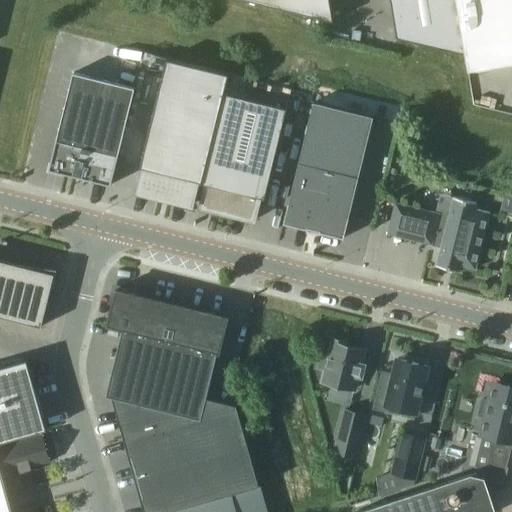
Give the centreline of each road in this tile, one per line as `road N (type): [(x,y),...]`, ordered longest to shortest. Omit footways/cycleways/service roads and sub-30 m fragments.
road 1 (tertiary): [(94,223),(511,325)]
road 2 (residential): [(94,223),(64,348),(74,416)]
